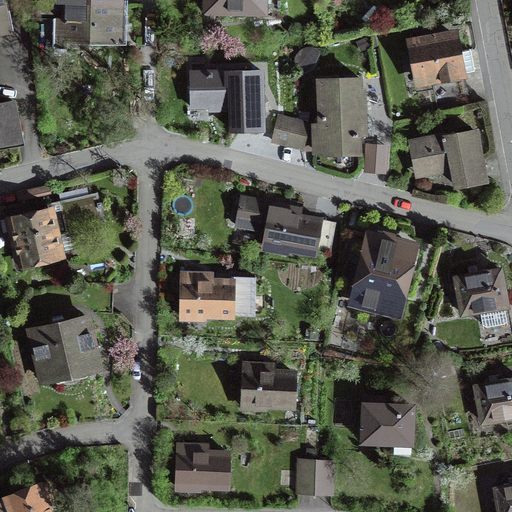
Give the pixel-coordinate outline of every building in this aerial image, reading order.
[(205,0),(205,13),(265,13),(264,0),(205,0)] [(118,36),(118,4),(58,3),(58,4),(53,3),(41,3),(41,8),(41,10),(53,11),(53,8),(68,9),(68,19),(57,19),(56,47),(78,47),(78,37),(115,38),(115,39),(119,39),(119,36),(118,36)] [(454,34),(411,42),(419,81),(441,77),(442,82),(432,84),(437,111),(467,105),(461,73),(474,70),(470,50),(457,52),(454,34)] [(317,52),(318,51),(316,50),(314,49),(312,49),(310,48),(308,49),(305,49),(303,50),(301,52),(299,51),(297,53),(298,55),(297,57),(296,60),(296,64),(296,66),(297,68),(299,71),(300,72),(304,71),(308,69),(310,66),(313,64),(315,61),(315,59),(317,57),(317,54),(317,52)] [(259,71),(191,72),(192,106),(210,105),(212,110),(219,108),(228,107),(230,105),(233,105),(234,131),(261,130),(260,104),(266,100),(262,92),(260,92),(259,71)] [(358,78),(320,80),(322,125),(314,125),(314,149),(321,150),(326,149),(326,154),(357,153),(356,121),(360,121),(358,78)] [(0,147),(19,143),(14,123),(17,122),(13,101),(0,103),(0,147)] [(294,119),(279,115),(272,139),(287,143),(294,119)] [(294,119),(287,143),(301,148),(308,123),(294,119)] [(473,130),(410,143),(415,168),(422,167),(423,174),(454,168),(457,186),(484,181),(473,130)] [(33,189),(17,193),(19,198),(35,194),(33,189)] [(11,219),(21,265),(39,261),(38,256),(59,252),(55,234),(68,231),(68,230),(103,223),(99,207),(102,207),(101,201),(98,202),(96,194),(47,205),(49,210),(11,219)] [(314,252),(320,220),(293,214),(294,209),(272,205),(272,204),(240,198),(236,224),(267,230),(265,242),(286,245),(286,247),(314,252)] [(413,246),(369,235),(353,301),(396,312),(413,246)] [(455,277),(463,314),(479,311),(482,323),(487,327),(504,324),(506,319),(504,306),(506,305),(499,269),(488,271),(487,269),(464,274),(464,276),(455,277)] [(255,276),(183,275),(182,313),(255,315),(255,276)] [(76,311),(105,313),(106,283),(77,281),(76,311)] [(99,367),(87,317),(31,330),(42,380),(99,367)] [(267,366),(244,365),(242,402),(265,403),(265,404),(294,405),(295,373),(267,372),(267,366)] [(511,416),(511,378),(507,380),(507,378),(484,382),(485,384),(476,386),(483,422),(511,416)] [(365,404),(363,440),(411,442),(412,406),(365,404)] [(201,446),(179,445),(177,483),(199,484),(199,485),(227,486),(229,453),(201,452),(201,446)] [(315,492),(316,460),(298,460),(297,492),(315,492)] [(316,460),(315,492),(332,493),(333,461),(316,460)] [(504,486),(494,488),(498,511),(511,511),(511,482),(504,484),(504,486)] [(0,500),(0,511),(51,511),(40,484),(0,500)]
